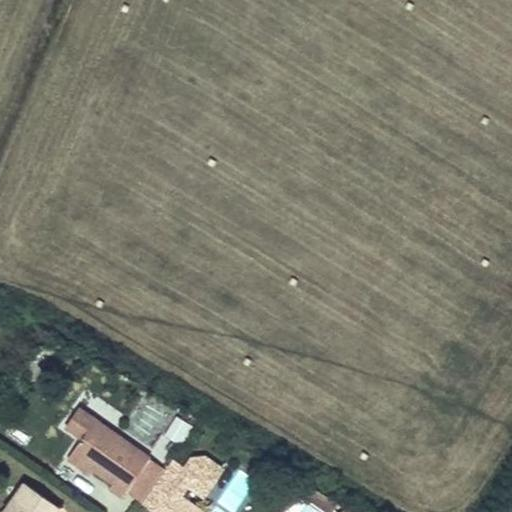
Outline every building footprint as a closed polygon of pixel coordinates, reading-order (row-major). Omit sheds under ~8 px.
[(181,442),(191,426),(175,415),(164,432),(181,442)] [(152,467),(84,419),(70,439),(83,449),(72,465),(94,480),(113,494),(110,498),(123,508),(127,502),(151,469),(152,467)] [(94,480),(72,465),(69,469),(91,485),(94,480)] [(163,478),(151,469),(127,502),(140,511),(163,478)] [(237,472),(216,503),(228,511),(236,511),(255,484),(237,472)] [(52,511),(21,491),(5,511),(52,511)] [(333,511),(337,508),(313,493),(307,502),(320,511),(333,511)] [(182,511),(168,502),(161,511),(182,511)]
